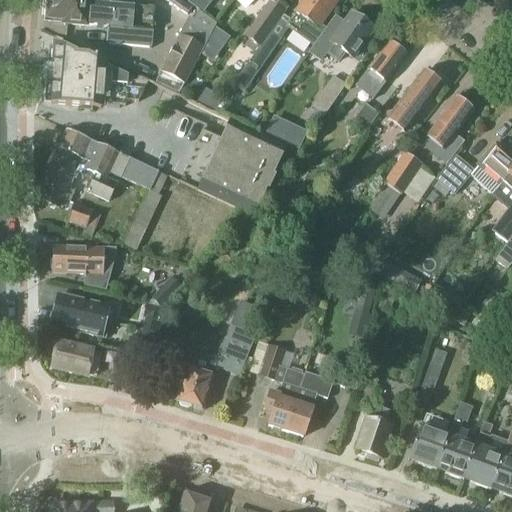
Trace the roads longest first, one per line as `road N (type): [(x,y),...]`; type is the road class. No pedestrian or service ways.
road 1 (primary): [(377,511),(183,437),(117,422),(0,416)]
road 2 (primary): [(0,443),(171,458),(343,511)]
